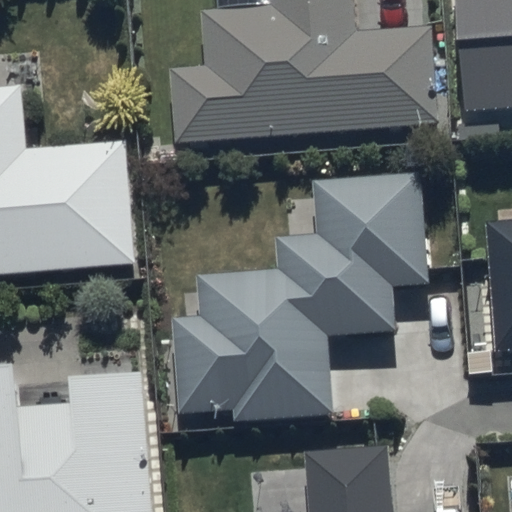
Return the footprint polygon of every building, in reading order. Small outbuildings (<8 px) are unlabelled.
[(357,0),(273,0),(274,12),(209,17),(213,73),(173,76),(179,151),(444,131),(437,31),(360,36),(357,0)] [(511,0),(460,0),(469,117),(511,114),(511,0)] [(0,292),(139,285),(132,162),(30,168),(26,103),(0,104),(0,292)] [(176,324),(183,421),(239,417),(240,428),(339,420),(333,344),(403,338),(399,293),(435,290),(426,178),(318,186),(322,242),(281,245),(283,276),(200,283),(203,321),(176,324)] [(511,227),(493,228),(502,354),(511,353),(511,227)] [(156,511),(148,397),(79,402),(81,421),(29,425),(26,385),(81,381),(76,318),(0,323),(0,511),(156,511)] [(397,511),(394,455),(310,462),(313,511),(397,511)]
